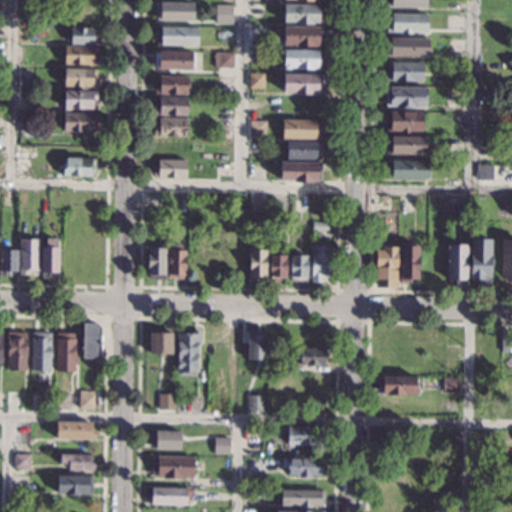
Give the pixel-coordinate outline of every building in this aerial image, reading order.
[(425,0),(425,8),(384,8),(384,0),(425,0)] [(192,20),(156,20),(156,3),(192,3),(192,20)] [(232,4),(214,5),(215,23),(232,23),(232,4)] [(322,24),(312,24),(312,25),(293,25),(293,23),(283,22),(283,4),(322,5),(322,24)] [(426,33),(411,33),(411,34),(400,34),(400,33),(385,32),(386,21),(390,21),(391,14),(426,14),(426,33)] [(196,46),(155,45),(155,27),(196,28),(196,46)] [(322,46),(313,46),(313,48),(294,47),(294,45),(283,45),(283,27),(322,27),(322,46)] [(93,36),(97,36),(97,43),(93,43),(93,45),(70,44),(70,29),(93,29),(93,36)] [(427,39),(427,49),(430,49),(430,57),(385,56),(385,38),(427,39)] [(96,47),(96,66),(63,65),(63,46),(96,47)] [(321,69),(313,69),(313,70),(294,70),(294,68),(289,68),(289,70),(282,70),(283,49),(321,50),(321,69)] [(191,57),(193,57),(193,63),(191,63),(191,71),(173,70),(173,73),(167,73),(167,70),(153,70),(153,51),(191,52),(191,57)] [(232,54),(232,68),(213,67),(213,53),(232,54)] [(421,63),(421,82),(386,82),(386,62),(421,63)] [(96,88),(63,87),(63,69),(96,69),(96,88)] [(263,89),(248,89),(248,74),(263,74),(263,89)] [(321,94),(312,93),(312,95),(292,95),(292,93),(282,93),(282,74),(321,75),(321,94)] [(186,79),(189,79),(189,89),(186,89),(186,95),(154,95),(154,83),(158,83),(158,76),(186,76),(186,79)] [(425,98),(427,98),(427,104),(425,104),(425,108),(414,107),(414,109),(394,109),(394,108),(384,107),(385,88),(425,88),(425,98)] [(95,101),(91,101),(91,110),(63,110),(63,91),(95,91),(95,101)] [(185,116),(154,116),(154,104),(156,104),(157,98),(185,98),(185,116)] [(421,122),(423,122),(423,128),(420,128),(420,132),(408,132),(408,133),(400,133),(400,131),(385,131),(385,111),(421,112),(421,122)] [(96,133),(61,133),(62,125),(60,125),(60,118),(62,118),(62,113),(96,114),(96,133)] [(32,132),(18,133),(18,114),(32,115),(32,132)] [(185,137),(156,136),(156,135),(152,135),(152,127),(157,127),(157,117),(185,118),(185,137)] [(320,120),(320,140),(281,139),(281,120),(320,120)] [(265,136),(249,136),(249,121),(265,121),(265,136)] [(425,143),(427,143),(427,149),(425,149),(425,154),(385,154),(386,137),(425,137),(425,143)] [(184,140),(184,157),(153,157),(153,145),(157,145),(157,139),(184,140)] [(322,144),(322,149),(319,151),(319,160),(285,160),(285,141),(319,142),(322,144)] [(94,177),(61,177),(61,170),(57,170),(57,158),(94,159),(94,177)] [(184,178),(152,178),(153,170),(157,170),(157,160),(184,161),(184,178)] [(426,170),(429,170),(428,177),(426,177),(426,179),(384,179),(384,161),(426,162),(426,170)] [(319,181),(311,181),(311,183),(292,182),(292,181),(279,181),(279,162),(320,163),(319,181)] [(491,180),(476,180),(476,165),(491,165),(491,180)] [(164,209),(148,209),(148,192),(165,192),(164,209)] [(264,196),(264,211),(249,211),(250,196),(264,196)] [(327,232),(311,231),(311,223),(327,223),(327,232)] [(37,271),(30,270),(30,276),(18,276),(18,239),(38,239),(37,271)] [(56,274),(48,274),(48,278),(40,278),(40,248),(44,248),(44,239),(57,239),(56,274)] [(490,282),(473,282),(473,279),(469,278),(469,239),(490,239),(490,282)] [(511,280),(500,280),(501,240),(511,240),(511,280)] [(180,251),(184,251),(183,276),(182,276),(182,279),(167,279),(167,250),(170,250),(170,244),(180,244),(180,251)] [(164,280),(147,280),(148,245),(165,246),(164,280)] [(330,260),(332,260),(332,270),(330,270),(330,277),(321,277),(321,282),(310,282),(310,245),(330,246),(330,260)] [(466,285),(453,285),(453,281),(446,281),(447,245),(467,245),(466,285)] [(417,280),(399,280),(400,246),(417,246),(417,280)] [(397,288),(374,288),(375,247),(397,248),(397,288)] [(262,250),(265,250),(265,281),(247,281),(248,249),(257,250),(257,248),(262,248),(262,250)] [(15,273),(9,273),(9,277),(0,277),(0,250),(15,250),(15,273)] [(285,278),(279,278),(279,282),(268,282),(269,255),(285,255),(285,278)] [(306,281),(288,281),(289,255),(306,255),(306,281)] [(99,328),(99,359),(81,358),(82,323),(95,324),(99,328)] [(170,332),(171,332),(170,354),(164,354),(164,356),(159,356),(159,354),(148,354),(149,332),(159,332),(159,327),(170,327),(170,332)] [(264,358),(245,358),(246,335),(248,335),(248,330),(265,330),(264,358)] [(200,344),(197,344),(197,374),(175,373),(176,334),(191,334),(191,331),(200,331),(200,344)] [(25,371),(6,370),(6,333),(25,333),(25,371)] [(49,371),(30,371),(31,333),(50,334),(49,371)] [(73,371),(55,371),(55,334),(74,334),(73,371)] [(511,352),(500,352),(500,336),(511,336),(511,352)] [(323,366),(299,366),(299,349),(323,350),(323,366)] [(285,370),(268,370),(269,359),(285,360),(285,370)] [(415,377),(414,395),(403,395),(403,396),(385,396),(385,394),(376,394),(376,377),(415,377)] [(458,393),(442,393),(442,377),(459,377),(458,393)] [(93,391),(93,410),(78,409),(78,391),(93,391)] [(174,409),(156,409),(156,393),(174,394),(174,409)] [(68,409),(53,409),(53,394),(69,394),(68,409)] [(263,411),(245,410),(246,396),(263,397),(263,411)] [(91,423),(91,431),(95,431),(95,439),(90,438),(90,440),(55,439),(56,422),(91,423)] [(325,427),(324,445),(286,445),(286,426),(325,427)] [(179,449),(150,448),(150,431),(154,432),(153,430),(179,430),(179,449)] [(227,454),(211,453),(212,436),(228,436),(227,454)] [(29,454),(29,468),(13,468),(13,454),(29,454)] [(90,463),(94,463),(94,471),(67,470),(67,465),(58,465),(59,454),(90,455),(90,463)] [(191,476),(180,475),(180,478),(162,478),(162,475),(150,475),(151,455),(192,455),(191,476)] [(325,475),(310,475),(310,479),(296,479),(296,476),(286,475),(286,467),(281,467),(281,459),(325,460),(325,475)] [(91,494),(55,494),(55,475),(72,475),(92,475),(91,494)] [(186,488),(185,491),(190,491),(190,500),(185,500),(185,506),(147,505),(147,497),(150,498),(150,487),(186,488)] [(323,507),(311,506),(311,509),(298,508),(298,506),(280,506),(280,490),(323,491),(323,507)]
